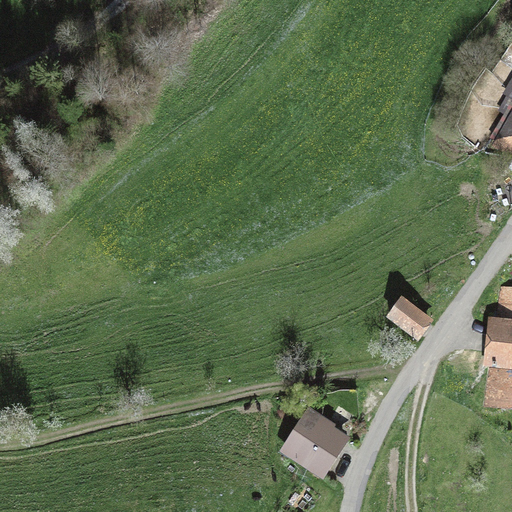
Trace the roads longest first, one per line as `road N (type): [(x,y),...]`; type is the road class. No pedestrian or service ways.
road 1 (track): [(428,353),(0,441)]
road 2 (unclassified): [(351,511),(355,484),(396,400),(511,233)]
road 3 (track): [(428,353),(413,428),(414,511)]
road 4 (unclassified): [(121,0),(101,20),(0,76)]
